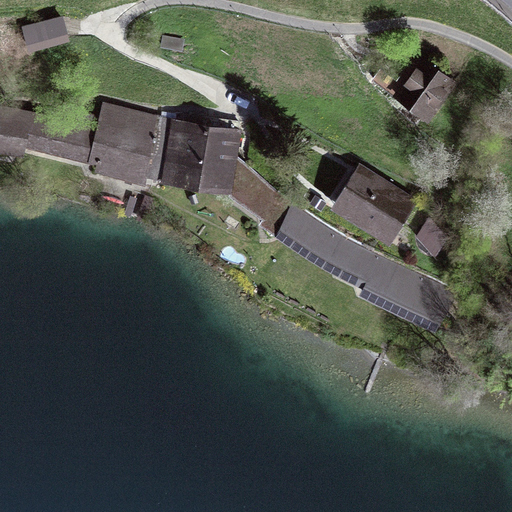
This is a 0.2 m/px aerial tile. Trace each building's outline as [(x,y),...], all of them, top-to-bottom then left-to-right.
[(68,38),(62,17),(24,27),(30,49),(68,38)] [(425,60),(398,94),(425,115),(452,81),(425,60)] [(234,154),(240,121),(204,116),(203,125),(177,121),(104,103),(100,117),(79,112),(76,122),(31,111),(0,106),(0,149),(22,153),(24,144),(99,162),(97,169),(144,182),(145,173),(167,178),(229,187),(234,154)] [(278,233),(294,203),(278,191),(277,192),(234,154),(229,187),(227,195),(262,219),(259,224),(276,236),(278,233)] [(353,173),(333,205),(359,222),(364,214),(395,233),(415,201),(371,173),(366,181),(353,173)] [(311,214),(294,203),(278,233),(297,247),(318,260),(334,269),(350,278),(365,285),(361,292),(426,323),(428,321),(437,325),(454,289),(364,246),(351,239),(338,231),(324,223),(311,214)]
